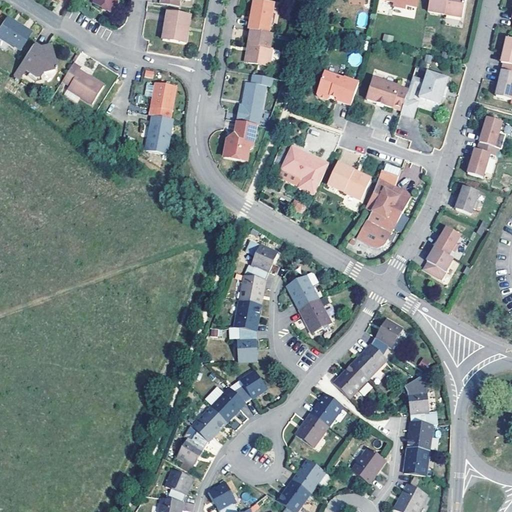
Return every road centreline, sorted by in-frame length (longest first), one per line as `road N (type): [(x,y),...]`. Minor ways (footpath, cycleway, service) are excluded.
road 1 (residential): [(384,288),(218,188),(194,134),(203,71)]
road 2 (residential): [(445,166),(490,0)]
road 3 (residential): [(384,288),(445,166)]
road 4 (residential): [(310,382),(384,288)]
